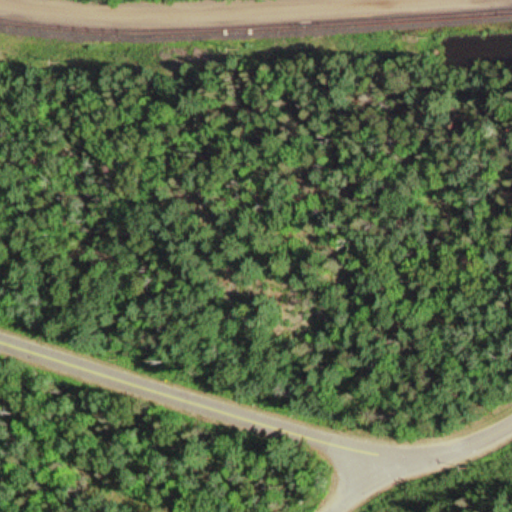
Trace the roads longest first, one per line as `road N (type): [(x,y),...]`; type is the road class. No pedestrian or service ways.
road 1 (tertiary): [(0,324),(389,459)]
road 2 (tertiary): [(338,511),(389,459),(487,440),(511,424)]
